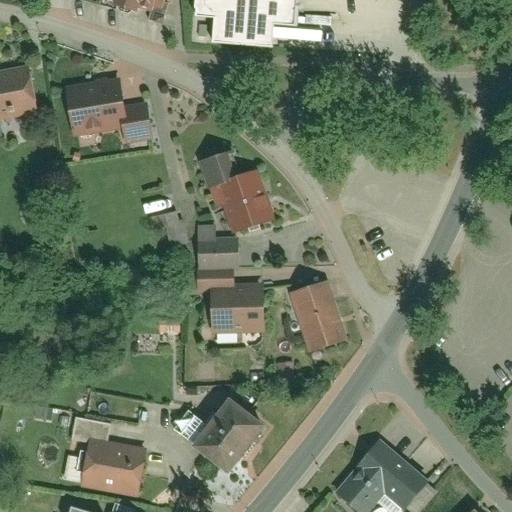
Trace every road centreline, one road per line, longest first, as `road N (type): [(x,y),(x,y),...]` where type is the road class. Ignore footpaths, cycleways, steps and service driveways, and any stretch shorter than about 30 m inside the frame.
road 1 (residential): [(277,154),(180,75),(86,33),(0,17)]
road 2 (tertiary): [(505,88),(455,212),(388,344)]
road 3 (residential): [(277,154),(315,85),(505,88)]
road 4 (residential): [(388,344),(360,276),(277,154)]
road 5 (tertiary): [(388,344),(260,511)]
road 6 (residential): [(511,506),(408,394),(388,344)]
road 7 (unknown): [(293,0),(413,29)]
